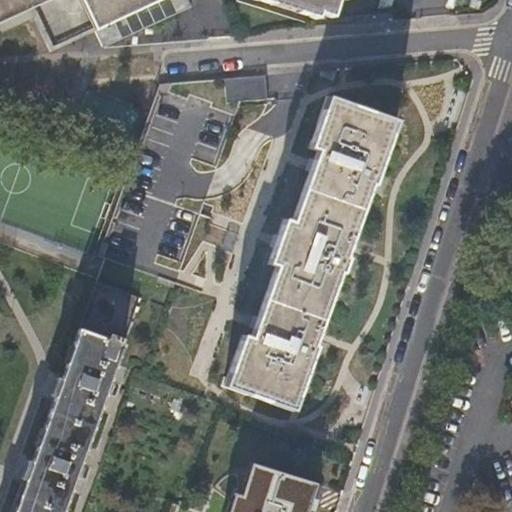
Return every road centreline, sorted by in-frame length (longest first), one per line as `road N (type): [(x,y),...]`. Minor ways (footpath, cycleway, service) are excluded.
road 1 (residential): [(366,511),(473,159)]
road 2 (residential): [(163,63),(509,37)]
road 3 (residential): [(473,159),(509,37)]
